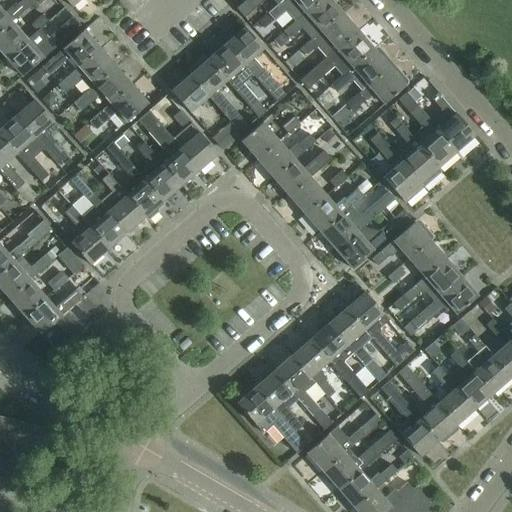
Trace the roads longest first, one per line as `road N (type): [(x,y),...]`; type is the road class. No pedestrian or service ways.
road 1 (residential): [(194,389),(303,296),(306,275),(248,207),(217,204),(131,279),(125,309)]
road 2 (residential): [(511,149),(388,0)]
road 3 (residential): [(144,451),(0,362)]
road 4 (residential): [(250,511),(144,451)]
